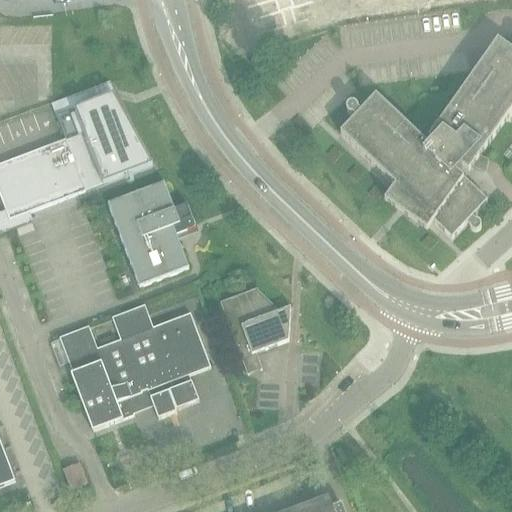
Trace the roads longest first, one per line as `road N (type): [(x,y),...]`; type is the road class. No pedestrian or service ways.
road 1 (residential): [(416,311),(381,294),(231,147),(188,70),(164,0)]
road 2 (residential): [(121,511),(310,433),(382,375),(416,311)]
